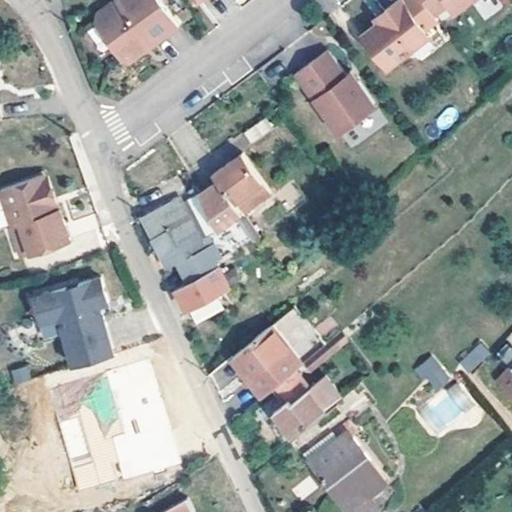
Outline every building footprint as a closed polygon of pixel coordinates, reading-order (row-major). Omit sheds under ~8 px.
[(179,23),(162,0),(112,0),(97,12),(96,19),(123,57),(130,59),(141,51),(142,44),(147,40),(150,44),(179,23)] [(365,30),(389,63),(430,32),(425,26),(405,0),(394,0),(383,9),(386,15),(379,20),(365,30)] [(424,0),(405,0),(425,26),(438,17),(434,12),(424,0)] [(424,0),(434,12),(448,2),(454,11),(468,0),(424,0)] [(383,9),(376,14),(379,20),(386,15),(383,9)] [(147,40),(142,44),(141,51),(150,44),(147,40)] [(345,72),(327,48),(295,70),(339,130),(376,103),(358,78),(349,77),(345,72)] [(351,68),(345,72),(349,77),(358,78),(351,68)] [(269,125),(260,114),(259,115),(239,129),(246,141),(269,125)] [(219,180),(198,193),(216,222),(237,209),(265,192),(258,179),(240,151),(211,169),(219,180)] [(54,204),(43,171),(38,172),(49,206),(54,204)] [(49,206),(38,172),(0,186),(0,193),(9,221),(6,223),(17,254),(65,236),(54,204),(49,206)] [(163,246),(167,254),(202,234),(201,231),(209,226),(211,228),(218,224),(216,222),(198,193),(180,204),(174,193),(137,213),(157,249),(163,246)] [(202,234),(167,254),(170,260),(172,259),(206,239),(202,234)] [(184,278),(211,260),(209,257),(215,254),(206,239),(172,259),(184,278)] [(157,249),(161,257),(167,254),(163,246),(157,249)] [(170,260),(167,254),(161,257),(165,263),(170,260)] [(225,283),(211,260),(184,278),(173,284),(184,305),(185,304),(208,292),(225,283)] [(101,275),(40,293),(48,318),(58,315),(72,364),(113,352),(99,303),(108,300),(101,275)] [(217,307),(208,292),(185,304),(194,319),(217,307)] [(48,318),(40,293),(34,294),(41,320),(48,318)] [(301,361),(303,359),(271,321),(231,353),(264,392),(279,379),(301,361)] [(321,344),(303,359),(301,361),(309,371),(348,339),(339,329),(321,344)] [(468,373),(491,353),(481,342),(459,362),(468,373)] [(424,380),(428,377),(438,389),(449,379),(430,357),(415,369),(424,380)] [(151,358),(106,371),(124,432),(110,436),(123,479),(181,462),(151,358)] [(26,364),(11,368),(14,380),(29,376),(26,364)] [(511,365),(499,377),(511,390),(511,365)] [(279,379),(264,392),(263,393),(273,407),(279,415),(273,420),(284,435),(290,431),(291,432),(326,406),(324,404),(333,396),(320,380),(309,388),(294,367),(279,379)] [(457,378),(417,410),(436,433),(475,401),(457,378)] [(57,416),(77,489),(116,478),(96,406),(57,416)] [(254,420),(245,408),(235,417),(244,427),(254,420)] [(384,479),(345,426),(305,456),(345,507),(351,503),(384,479)] [(191,511),(185,497),(154,511),(191,511)]
